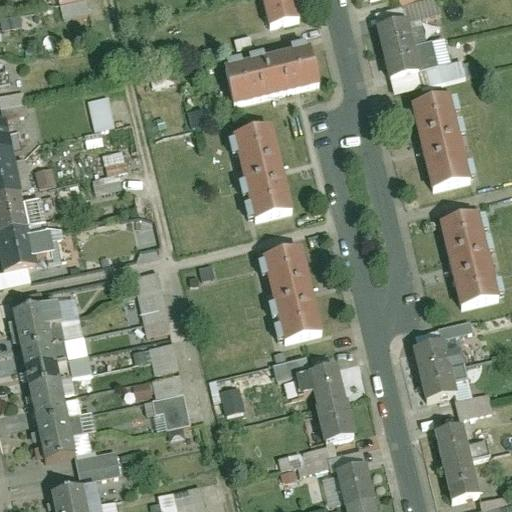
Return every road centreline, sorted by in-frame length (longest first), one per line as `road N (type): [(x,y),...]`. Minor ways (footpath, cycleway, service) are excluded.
road 1 (residential): [(360,117),(408,299),(365,313)]
road 2 (residential): [(360,117),(321,130),(365,313)]
road 3 (residential): [(365,313),(413,511)]
road 4 (residential): [(331,0),(360,117)]
